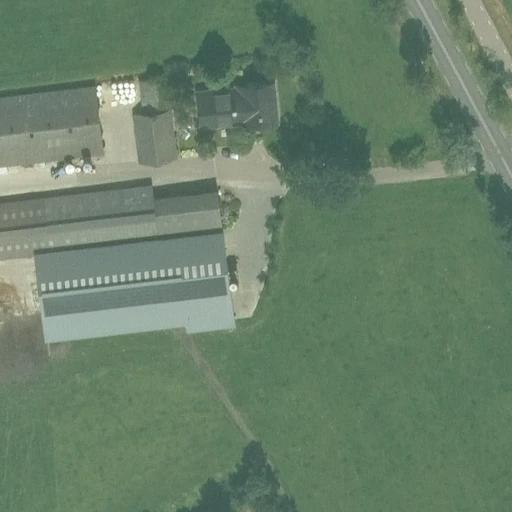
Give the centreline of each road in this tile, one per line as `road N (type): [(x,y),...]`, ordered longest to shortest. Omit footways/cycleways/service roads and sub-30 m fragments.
road 1 (unknown): [(272,185),(511,170)]
road 2 (primary): [(511,166),(419,0)]
